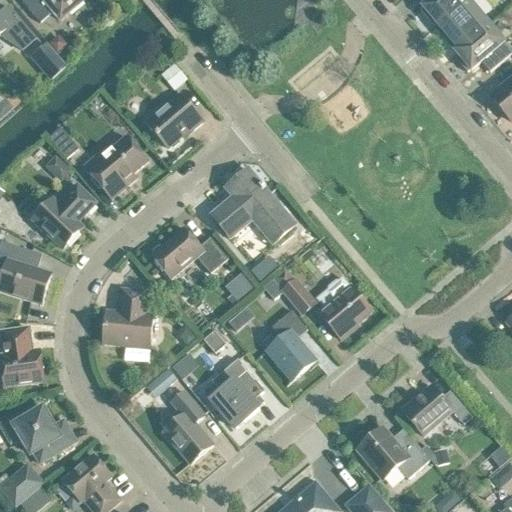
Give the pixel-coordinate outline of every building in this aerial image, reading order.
[(58,22),(84,0),(23,0),(21,2),(34,18),(40,24),(52,14),(58,22)] [(427,0),(429,3),(422,9),(423,10),(421,12),(428,21),(431,19),(438,27),(468,1),(467,0),(427,0)] [(456,55),(490,27),(468,1),(438,27),(444,34),(441,37),(449,46),(452,44),(458,51),(455,53),(456,55)] [(0,39),(22,54),(36,42),(7,8),(0,13),(0,39)] [(75,38),(82,34),(73,20),(48,36),(63,60),(81,49),(75,38)] [(490,75),(505,62),(511,55),(511,53),(505,45),(490,27),(456,55),(463,63),(460,65),(468,74),(471,72),(472,73),(482,64),(490,75)] [(66,68),(61,63),(45,45),(29,59),(45,77),(49,82),(66,68)] [(511,82),(491,100),(511,124),(511,123),(511,82)] [(193,133),(203,124),(181,97),(166,110),(147,126),(155,135),(168,150),(170,149),(173,150),(179,145),(179,141),(191,131),(193,133)] [(66,162),(78,151),(61,130),(48,141),(66,162)] [(85,170),(112,202),(136,181),(133,177),(148,164),(128,140),(104,159),(101,156),(85,170)] [(262,187),(249,172),(226,191),(233,200),(212,218),(231,240),(252,222),(273,246),(295,227),(265,191),(267,190),(263,186),(262,187)] [(78,225),(96,206),(78,188),(60,207),(54,202),(34,224),(62,251),(83,229),(78,225)] [(200,249),(184,231),(163,249),(159,248),(154,252),(154,256),(152,258),(165,274),(171,282),(197,260),(211,277),(229,262),(223,255),(210,240),(200,249)] [(0,294),(42,308),(52,277),(30,270),(35,254),(2,244),(0,249),(0,261),(8,264),(0,289),(0,294)] [(311,266),(299,273),(314,298),(326,290),(311,266)] [(234,297),(229,301),(235,307),(255,290),(245,279),(230,292),(234,297)] [(371,314),(351,289),(352,289),(343,279),(340,282),(337,282),(329,289),(328,291),(316,301),(323,309),(318,314),(342,342),(353,333),(351,331),(371,314)] [(264,290),(275,302),(284,294),(273,282),(264,290)] [(296,283),(284,294),(303,317),(315,307),(296,283)] [(145,318),(148,295),(122,292),(120,308),(123,308),(122,315),(107,314),(103,346),(150,351),(154,319),(145,318)] [(287,389),(316,364),(297,341),(308,332),(292,313),(272,330),(278,337),(277,338),(276,342),(278,344),(268,352),(292,383),(286,388),(287,389)] [(231,336),(241,325),(230,315),(220,326),(231,336)] [(32,354),(29,331),(1,334),(5,358),(1,359),(5,390),(45,385),(40,353),(32,354)] [(216,355),(225,347),(215,335),(205,343),(216,355)] [(180,370),(191,361),(186,355),(170,368),(182,381),(186,378),(180,370)] [(236,431),(260,411),(253,404),(265,394),(238,362),(212,384),(221,394),(212,402),(236,431)] [(169,371),(155,383),(163,393),(177,382),(169,371)] [(443,401),(432,388),(403,414),(424,438),(452,414),(464,427),(474,419),(452,393),(443,401)] [(191,467),(214,448),(196,426),(205,419),(192,403),(184,394),(171,405),(183,418),(163,435),(191,467)] [(57,436),(43,412),(40,414),(34,403),(0,423),(0,429),(10,447),(22,441),(32,456),(34,455),(40,466),(77,444),(68,429),(57,436)] [(393,441),(383,430),(357,452),(384,483),(398,470),(408,482),(431,463),(422,452),(409,437),(400,444),(395,439),(393,441)] [(110,511),(121,503),(111,491),(106,485),(112,480),(94,458),(63,484),(81,505),(84,503),(92,511),(110,511)] [(0,491),(16,511),(46,486),(28,465),(0,488),(0,491)] [(340,511),(324,492),(316,483),(306,491),(308,494),(300,500),(299,500),(297,502),(297,503),(295,505),(297,507),(291,511),(288,511),(286,511),(340,511)] [(351,511),(388,511),(370,490),(348,508),(351,511)]
